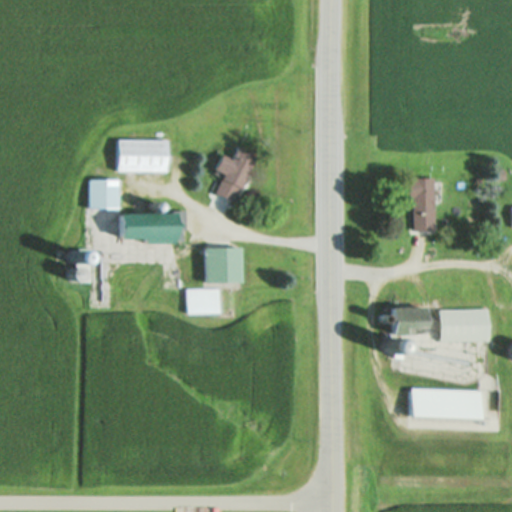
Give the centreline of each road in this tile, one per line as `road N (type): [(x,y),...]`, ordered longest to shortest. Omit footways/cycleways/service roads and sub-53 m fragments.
road 1 (primary): [(332,511),(332,0)]
road 2 (residential): [(333,504),(0,504)]
